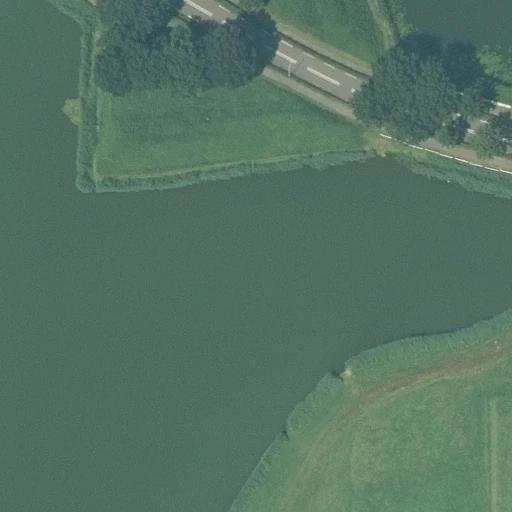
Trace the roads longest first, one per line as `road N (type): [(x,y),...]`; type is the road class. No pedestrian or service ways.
road 1 (tertiary): [(511,139),(346,88),(183,0)]
road 2 (track): [(288,511),(340,426),(369,395),(511,346)]
